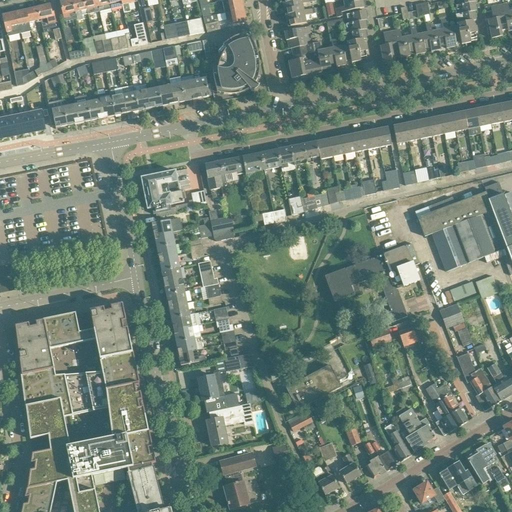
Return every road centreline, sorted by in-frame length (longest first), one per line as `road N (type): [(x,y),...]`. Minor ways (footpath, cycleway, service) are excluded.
road 1 (unclassified): [(511,169),(367,203),(240,241),(224,255),(282,426),(324,511)]
road 2 (residential): [(190,126),(201,154),(511,90)]
road 3 (tertiary): [(188,511),(135,277)]
road 4 (residential): [(280,108),(511,61)]
road 5 (residential): [(0,341),(17,450),(9,511)]
road 6 (residential): [(389,485),(511,411)]
road 7 (tertiary): [(0,307),(135,277)]
road 8 (tertiary): [(135,277),(110,143)]
